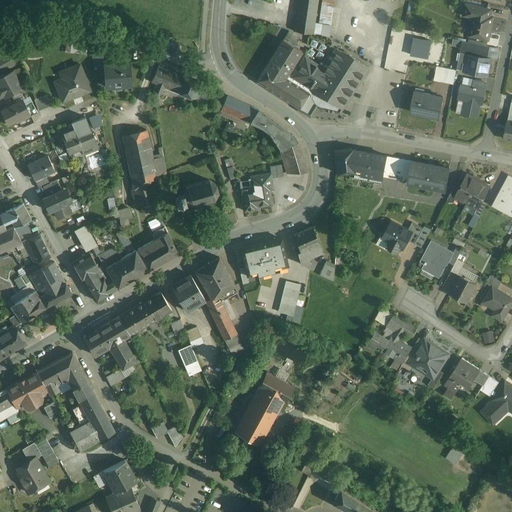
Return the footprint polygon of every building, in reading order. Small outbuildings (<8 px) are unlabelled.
[(318,0),(297,0),(293,31),(313,34),(318,0)] [(334,0),(322,0),(320,19),(331,21),(334,0)] [(487,9),(466,4),(463,15),(475,18),(471,35),(469,35),(469,36),(470,36),(488,40),(489,40),(494,17),(486,15),(487,9)] [(300,38),(289,31),(283,40),(294,46),(300,38)] [(488,40),(470,36),(468,42),(487,46),(488,40)] [(431,41),(414,38),(411,55),(428,58),(431,41)] [(283,40),(266,66),(282,76),(283,74),(285,75),(286,75),(301,51),(294,46),(283,40)] [(470,42),(462,41),(460,53),(467,54),(468,54),(470,42)] [(79,43),(72,42),(70,53),(78,54),(79,43)] [(487,46),(470,42),(468,54),(487,58),(489,46),(487,46)] [(335,49),(327,61),(324,59),(319,66),(305,57),(290,81),(302,89),(310,93),(317,105),(316,106),(320,108),(339,113),(368,68),(351,57),(350,59),(335,49)] [(103,50),(91,51),(93,63),(104,62),(103,50)] [(14,65),(8,53),(0,56),(0,67),(2,71),(14,65)] [(468,54),(464,71),(488,75),(491,59),(487,58),(468,54)] [(130,63),(104,65),(105,87),(131,85),(130,63)] [(80,64),(60,72),(64,82),(56,85),(63,101),(90,91),(80,64)] [(197,82),(158,66),(151,82),(157,84),(165,87),(191,98),(197,82)] [(266,66),(257,82),(298,108),(297,110),(310,117),(316,106),(317,105),(310,93),(302,89),(290,81),(282,76),(266,66)] [(434,80),(440,81),(443,68),(437,67),(434,80)] [(27,91),(19,68),(13,70),(20,89),(21,93),(27,91)] [(456,70),(443,68),(440,81),(453,84),(456,70)] [(13,70),(0,77),(0,96),(3,95),(4,97),(20,89),(13,70)] [(474,81),(463,79),(462,85),(472,87),(474,81)] [(486,83),(474,81),(472,87),(485,90),(486,83)] [(210,88),(197,82),(191,98),(191,97),(194,98),(196,97),(197,96),(199,95),(206,98),(210,88)] [(165,87),(157,84),(154,91),(162,95),(165,87)] [(462,85),(461,85),(459,99),(468,101),(465,114),(478,117),(480,104),(482,105),(485,90),(472,87),(462,85)] [(443,97),(415,91),(411,112),(423,114),(424,111),(438,114),(437,117),(438,118),(443,97)] [(46,95),(34,100),(38,111),(51,106),(46,95)] [(259,110),(227,96),(221,110),(250,123),(259,111),(259,110)] [(468,101),(459,99),(456,113),(465,114),(468,101)] [(23,100),(1,111),(8,125),(21,118),(22,120),(31,116),(26,107),(23,100)] [(32,103),(26,107),(31,116),(37,112),(32,103)] [(295,137),(259,111),(250,123),(260,128),(269,134),(280,151),(296,141),(295,137)] [(95,115),(89,118),(93,129),(100,126),(95,115)] [(89,126),(76,132),(74,129),(61,134),(69,152),(68,149),(80,145),(84,153),(83,151),(96,146),(97,148),(98,147),(89,126)] [(146,130),(123,135),(134,188),(134,189),(136,189),(141,203),(142,206),(155,203),(149,186),(157,180),(152,159),(146,130)] [(296,141),(280,151),(287,174),(307,172),(299,148),(296,141)] [(352,148),(335,150),(335,153),(337,171),(337,174),(354,172),(352,149),(352,148)] [(387,156),(352,149),(354,172),(383,177),(387,156)] [(48,156),(28,165),(34,180),(54,171),(48,156)] [(400,159),(387,156),(383,177),(397,179),(400,159)] [(164,157),(152,159),(157,180),(166,173),(164,157)] [(412,161),(401,159),(400,159),(397,179),(409,181),(412,161)] [(450,168),(413,161),(409,181),(408,183),(446,190),(450,168)] [(229,165),(233,178),(240,176),(236,162),(229,165)] [(282,165),(270,166),(271,178),(283,177),(282,165)] [(271,173),(258,175),(259,178),(251,179),(253,188),(241,190),(245,211),(256,209),(256,207),(271,205),(269,190),(273,189),(271,178),(271,173)] [(460,189),(455,197),(456,197),(462,200),(463,198),(468,200),(478,180),(478,181),(473,178),(467,174),(460,189)] [(511,177),(509,175),(494,202),(511,211),(511,177)] [(47,177),(36,182),(38,188),(43,186),(49,183),(47,177)] [(49,183),(43,186),(46,193),(60,186),(57,180),(49,183)] [(209,180),(187,186),(186,185),(185,187),(184,186),(181,192),(181,193),(174,195),(177,204),(179,203),(179,204),(184,203),(184,202),(185,201),(186,201),(193,205),(214,199),(218,192),(216,184),(209,180)] [(478,180),(468,200),(472,203),(471,205),(477,208),(478,208),(482,200),(489,186),(483,183),(478,181),(479,180),(478,180)] [(60,186),(46,193),(57,218),(71,212),(60,186)] [(454,186),(447,199),(453,202),(456,197),(455,197),(460,189),(454,186)] [(136,189),(134,189),(134,188),(132,189),(136,205),(141,203),(136,189)] [(487,203),(482,200),(478,208),(477,208),(474,213),(480,216),(487,203)] [(23,204),(6,211),(12,222),(14,227),(26,222),(32,220),(23,204)] [(130,207),(117,210),(121,229),(130,228),(128,218),(133,217),(130,207)] [(6,211),(0,213),(0,232),(6,230),(4,225),(12,222),(6,211)] [(86,219),(76,223),(78,228),(88,224),(86,219)] [(408,230),(392,221),(383,238),(389,242),(387,247),(398,253),(400,248),(403,249),(408,240),(412,232),(408,230)] [(14,227),(18,235),(29,230),(30,229),(26,222),(14,227)] [(423,228),(412,222),(408,230),(412,232),(408,240),(415,244),(423,228)] [(72,226),(76,235),(90,228),(88,224),(78,228),(76,223),(72,226)] [(153,237),(154,240),(168,232),(165,226),(156,230),(154,232),(153,235),(153,237)] [(0,232),(0,252),(22,243),(18,235),(14,227),(6,230),(0,232)] [(312,227),(294,235),(300,251),(304,260),(309,258),(322,252),(319,244),(312,227)] [(38,232),(22,241),(35,264),(50,257),(38,232)] [(154,240),(137,249),(138,250),(148,268),(149,269),(178,253),(177,252),(168,232),(154,240)] [(247,276),(258,273),(258,275),(274,271),(274,269),(288,266),(281,239),(268,242),(269,243),(263,244),(263,243),(241,249),(245,267),(247,276)] [(453,253),(432,241),(421,261),(425,264),(423,268),(439,277),(447,261),(449,262),(456,248),(453,253)] [(98,245),(92,248),(97,256),(102,254),(99,249),(98,245)] [(115,247),(102,254),(103,258),(101,259),(106,267),(122,258),(115,247)] [(456,248),(449,262),(454,265),(457,259),(462,251),(456,248)] [(122,258),(106,267),(118,287),(148,269),(136,249),(135,250),(133,251),(122,258)] [(304,260),(300,251),(298,252),(301,264),(310,264),(309,258),(304,260)] [(468,254),(462,251),(457,259),(464,262),(468,254)] [(90,252),(73,262),(83,280),(95,301),(116,288),(111,279),(107,281),(104,277),(101,279),(97,272),(100,270),(99,268),(90,252)] [(235,285),(219,257),(195,271),(211,298),(212,299),(233,286),(235,285)] [(454,265),(451,271),(458,274),(462,267),(464,263),(464,262),(457,259),(454,265)] [(54,262),(28,275),(32,280),(40,295),(65,282),(54,262)] [(334,269),(324,264),(319,275),(333,282),(334,269)] [(102,266),(99,268),(100,270),(97,272),(101,279),(104,277),(107,281),(111,279),(102,266)] [(245,267),(239,269),(243,284),(249,282),(247,276),(245,267)] [(478,276),(462,267),(458,274),(460,275),(474,283),(478,276)] [(30,281),(26,273),(20,277),(25,285),(30,281)] [(474,283),(460,275),(450,294),(467,302),(477,284),(474,283)] [(191,276),(172,287),(186,311),(205,300),(191,276)] [(501,282),(490,276),(486,283),(492,287),(492,286),(497,289),(501,282)] [(301,285),(286,281),(278,312),(293,316),(301,285)] [(65,282),(40,295),(47,307),(71,294),(65,282)] [(233,286),(212,299),(211,298),(205,301),(224,340),(237,334),(237,333),(221,301),(236,292),(233,286)] [(511,298),(497,289),(492,286),(492,287),(483,302),(490,306),(491,304),(497,308),(492,315),(502,321),(511,304),(511,298)] [(35,290),(11,307),(22,323),(26,320),(27,320),(45,307),(35,290)] [(160,292),(119,316),(130,335),(171,310),(161,292),(160,292)] [(407,344),(400,340),(404,332),(412,336),(417,329),(394,314),(386,326),(395,331),(389,340),(375,331),(368,344),(375,349),(376,347),(382,351),(384,348),(397,357),(395,359),(397,360),(407,344)] [(21,323),(15,315),(9,319),(14,325),(15,327),(21,323)] [(119,316),(99,328),(100,330),(85,339),(95,355),(109,347),(112,351),(111,351),(122,369),(137,361),(126,342),(125,343),(123,339),(130,335),(119,316)] [(180,319),(170,323),(175,335),(185,331),(180,319)] [(14,325),(0,333),(0,359),(26,344),(15,327),(14,325)] [(197,326),(186,331),(190,342),(201,337),(197,327),(197,326)] [(482,332),(484,342),(495,340),(492,330),(482,332)] [(237,334),(224,340),(231,354),(243,349),(237,334)] [(438,349),(427,342),(428,341),(425,339),(419,348),(422,350),(420,352),(418,351),(407,369),(410,371),(415,364),(425,370),(424,372),(433,377),(433,378),(438,370),(448,354),(448,353),(447,354),(439,348),(438,349)] [(407,344),(397,360),(402,364),(412,347),(407,344)] [(191,345),(178,350),(188,376),(201,371),(191,345)] [(402,364),(401,365),(407,369),(418,351),(412,347),(402,364)] [(72,352),(37,371),(51,395),(60,391),(57,385),(67,379),(72,388),(87,380),(72,352)] [(480,369),(462,358),(461,358),(444,386),(452,391),(458,381),(469,388),(474,380),(480,370),(480,369)] [(114,372),(112,368),(104,372),(111,385),(125,377),(120,369),(114,372)] [(438,370),(433,378),(433,377),(428,385),(434,388),(444,373),(438,370)] [(489,376),(480,370),(474,380),(483,386),(489,376)] [(37,371),(6,388),(16,406),(23,403),(25,406),(29,407),(41,401),(42,397),(40,393),(47,389),(37,371)] [(292,386),(266,372),(258,387),(284,401),(292,386)] [(499,382),(489,376),(483,386),(480,390),(490,396),(499,382)] [(115,431),(87,380),(72,388),(81,404),(61,414),(80,450),(115,431)] [(511,387),(505,383),(494,399),(495,399),(482,411),(492,422),(508,407),(511,409),(511,387)] [(284,401),(258,387),(234,432),(259,445),(278,410),(284,401)] [(6,388),(0,391),(0,419),(18,410),(16,406),(6,388)] [(289,403),(284,401),(278,410),(283,413),(289,403)] [(54,402),(43,407),(49,418),(59,412),(54,402)] [(183,436),(177,425),(167,430),(163,422),(151,428),(157,438),(168,432),(175,446),(175,447),(183,436)] [(45,436),(35,442),(41,454),(49,467),(59,462),(45,436)] [(34,442),(22,449),(28,459),(27,462),(36,457),(36,458),(41,454),(35,442),(34,442)] [(447,458),(455,460),(458,449),(450,447),(447,458)] [(27,462),(19,467),(19,470),(21,474),(18,475),(28,493),(35,489),(36,487),(48,479),(36,458),(36,457),(27,462)] [(137,482),(126,460),(103,471),(112,493),(137,482)] [(316,466),(305,461),(300,471),(309,475),(310,476),(313,470),(316,466)] [(130,486),(105,497),(111,511),(133,511),(140,509),(130,486)] [(378,511),(340,487),(332,502),(351,511),(378,511)] [(155,511),(160,501),(153,498),(146,511),(155,511)]
